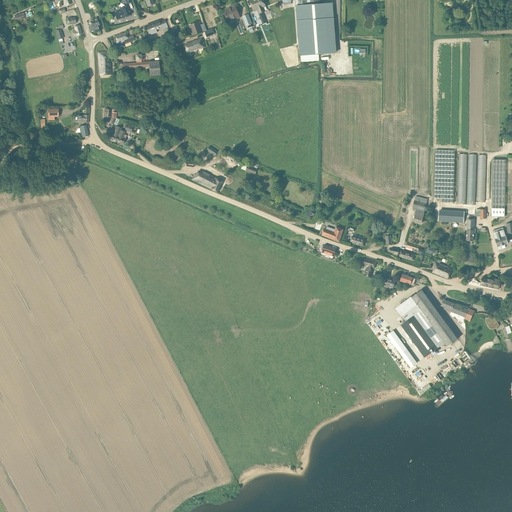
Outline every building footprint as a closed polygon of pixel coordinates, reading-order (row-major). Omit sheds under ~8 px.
[(257,10),(259,14),(262,12),(265,11),(263,8),(266,7),(262,0),(250,0),(249,0),(254,11),(257,10)] [(295,0),(297,23),(300,56),(336,54),(333,3),(320,4),(320,0),(295,0)] [(121,11),(114,13),(117,19),(117,20),(123,17),(124,18),(131,15),(130,13),(130,11),(128,5),(120,9),(121,11)] [(223,11),(227,21),(235,18),(236,19),(240,18),(235,6),(234,7),(223,11)] [(13,19),(14,21),(16,21),(25,18),(28,17),(26,12),(23,13),(14,16),(15,18),(13,19)] [(252,24),(248,14),(242,16),(246,26),(252,24)] [(67,18),(69,25),(76,23),(74,17),(72,18),(71,17),(67,18)] [(88,24),(91,32),(98,30),(97,27),(99,26),(97,21),(93,22),(93,20),(89,21),(90,24),(88,24)] [(158,21),(146,25),(148,29),(150,34),(151,35),(157,33),(155,27),(158,25),(159,27),(160,27),(162,30),(167,27),(166,23),(165,20),(159,22),(158,21)] [(199,21),(189,25),(193,36),(203,32),(206,30),(204,24),(201,25),(199,21)] [(204,31),(207,38),(210,37),(209,36),(215,34),(213,28),(204,31)] [(124,42),(125,44),(135,40),(133,35),(127,37),(125,32),(115,36),(117,42),(121,41),(122,42),(124,42)] [(188,53),(205,46),(202,38),(185,44),(188,53)] [(98,52),(100,75),(111,74),(110,61),(109,61),(108,52),(98,52)] [(121,64),(122,70),(148,67),(148,61),(141,62),(141,61),(142,61),(141,54),(135,55),(135,61),(136,61),(136,62),(121,64)] [(159,60),(148,61),(150,77),(160,76),(159,60)] [(48,110),(48,119),(54,119),(54,116),(58,116),(58,110),(48,110)] [(124,130),(131,133),(133,126),(126,124),(124,130)] [(81,137),(89,135),(87,125),(79,126),(81,137)] [(108,139),(116,142),(118,136),(117,136),(120,128),(116,126),(113,135),(109,134),(108,139)] [(151,136),(153,136),(154,136),(156,135),(157,134),(157,132),(157,131),(156,130),(155,128),(154,127),(152,127),(151,127),(150,128),(149,129),(148,130),(148,132),(148,134),(149,135),(150,136),(151,136)] [(116,142),(123,144),(125,139),(126,136),(124,135),(125,132),(121,130),(118,136),(116,142)] [(218,152),(211,145),(207,149),(214,156),(218,152)] [(418,189),(418,149),(410,149),(410,189),(418,189)] [(420,149),(420,189),(427,189),(428,149),(420,149)] [(440,203),(453,203),(455,151),(435,150),(434,199),(440,199),(440,203)] [(465,204),(467,154),(459,154),(457,204),(465,204)] [(475,205),(476,155),(468,155),(467,205),(475,205)] [(485,201),(486,155),(478,155),(477,201),(485,201)] [(505,161),(492,160),(491,216),(504,217),(505,161)] [(245,163),(241,168),(254,176),(257,170),(245,163)] [(209,176),(210,175),(202,170),(199,176),(194,174),(191,179),(217,192),(223,181),(216,178),(216,179),(209,176)] [(412,208),(417,209),(417,211),(416,211),(415,215),(413,222),(421,224),(424,213),(426,204),(414,200),(412,208)] [(463,223),(464,213),(439,211),(438,221),(463,223)] [(466,241),(473,241),(474,233),(475,233),(475,229),(474,229),(475,219),(467,219),(467,229),(466,241)] [(324,228),(322,235),(330,238),(330,239),(332,239),(339,242),(343,229),(344,226),(337,223),(335,228),(335,229),(326,226),(325,228),(324,228)] [(493,230),(495,239),(505,236),(503,227),(493,230)] [(349,242),(363,246),(365,240),(355,237),(351,236),(349,242)] [(497,246),(498,250),(501,249),(500,245),(508,243),(505,236),(495,239),(497,247),(497,246)] [(325,257),(329,258),(330,255),(333,256),(336,248),(324,244),(322,252),(326,254),(325,257)] [(427,250),(436,253),(438,248),(429,244),(427,250)] [(399,256),(412,260),(414,254),(409,253),(410,252),(401,250),(399,256)] [(364,273),(371,276),(373,269),(374,269),(377,261),(363,257),(361,265),(367,267),(364,273)] [(434,273),(447,278),(451,268),(435,262),(433,267),(436,268),(434,273)] [(410,284),(413,285),(415,279),(412,278),(412,277),(402,274),(400,281),(410,284)] [(393,287),(395,281),(385,277),(383,284),(393,287)] [(480,285),(490,287),(492,278),(492,280),(481,278),(480,285)] [(490,287),(499,289),(499,286),(502,286),(502,283),(500,283),(501,280),(492,278),(490,287)] [(400,315),(396,318),(400,325),(406,333),(424,358),(443,344),(444,343),(447,346),(457,339),(449,327),(427,296),(422,289),(413,296),(410,292),(407,293),(410,297),(396,308),(400,315)] [(444,308),(465,317),(468,310),(443,300),(441,305),(444,307),(444,308)] [(494,328),(499,325),(497,321),(493,318),(492,319),(490,317),(486,321),(489,327),(494,328)] [(410,368),(417,363),(393,330),(392,331),(387,335),(410,368)] [(431,384),(420,390),(422,394),(433,387),(431,384)]
